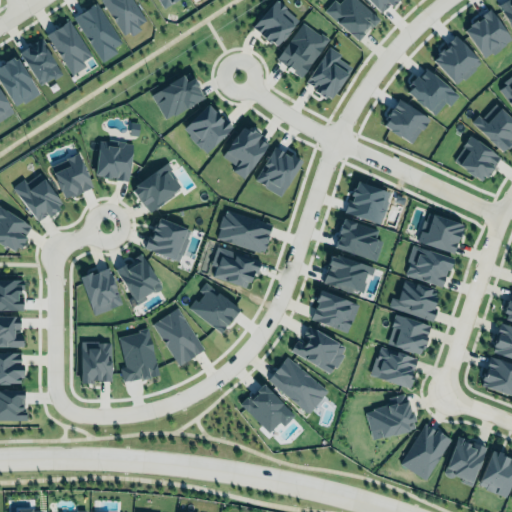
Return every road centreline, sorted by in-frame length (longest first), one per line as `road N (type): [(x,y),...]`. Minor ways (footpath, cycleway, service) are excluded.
road 1 (residential): [(59,409),(140,409),(192,388),(230,360),(270,301),(327,138),(356,84),(438,0)]
road 2 (tertiary): [(398,511),(200,466),(0,459)]
road 3 (residential): [(499,215),(327,138),(230,76)]
road 4 (residential): [(59,409),(46,392),(44,263),(48,246),(96,224)]
road 5 (residential): [(511,189),(440,395)]
